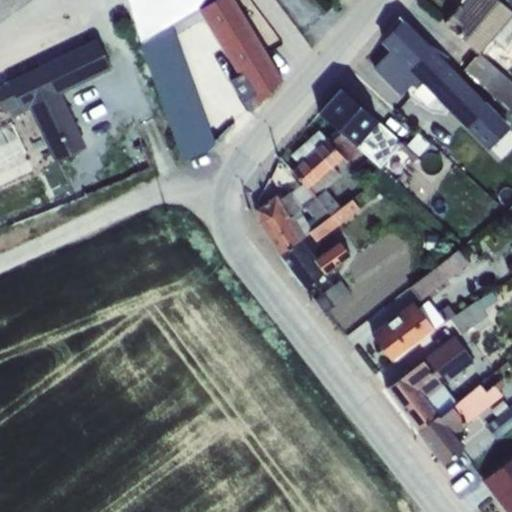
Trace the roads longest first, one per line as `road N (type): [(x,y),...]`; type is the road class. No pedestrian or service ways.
road 1 (tertiary): [(439,511),(259,273),(232,220),(238,157),(385,0)]
road 2 (track): [(234,171),(0,263)]
